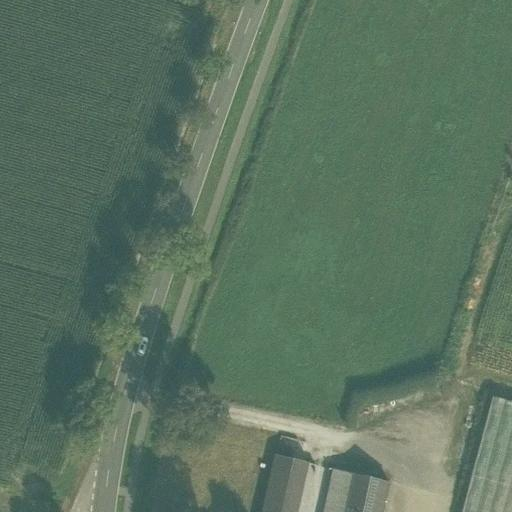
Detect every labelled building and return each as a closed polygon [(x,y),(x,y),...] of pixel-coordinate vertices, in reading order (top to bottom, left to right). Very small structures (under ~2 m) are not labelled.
[(511,511),(511,404),(491,399),(461,511),(511,511)] [(307,464),(275,457),(265,501),(297,509),(307,464)] [(334,471),(324,511),(344,511),(352,476),(334,471)] [(380,511),(388,484),(352,476),(344,511),(380,511)] [(295,511),(297,509),(265,501),(262,511),(295,511)]
